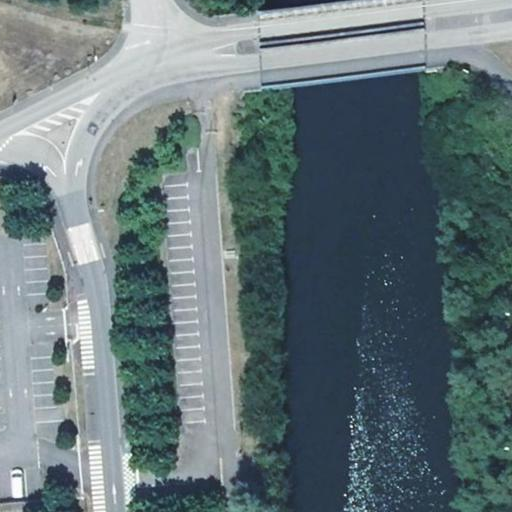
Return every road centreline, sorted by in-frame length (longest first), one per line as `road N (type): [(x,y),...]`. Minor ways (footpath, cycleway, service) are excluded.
road 1 (tertiary): [(511,1),(200,45),(0,137)]
road 2 (tertiary): [(72,197),(101,117),(166,79),(511,35)]
road 3 (tertiary): [(112,511),(93,307),(72,197)]
